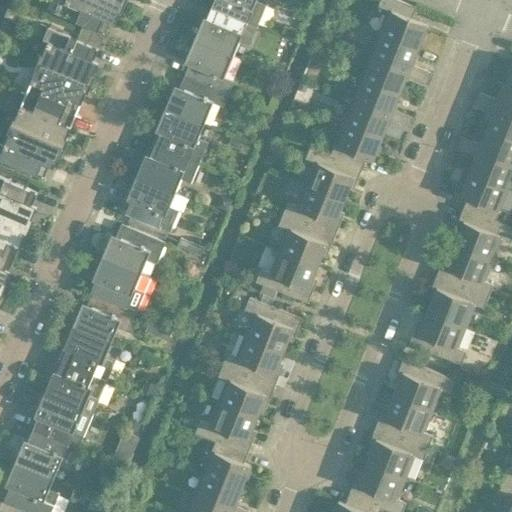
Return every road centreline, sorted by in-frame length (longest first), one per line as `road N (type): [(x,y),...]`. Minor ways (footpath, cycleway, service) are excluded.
road 1 (residential): [(0,391),(166,0)]
road 2 (residential): [(414,190),(375,221),(297,416),(300,464)]
road 3 (residential): [(300,464),(337,433),(416,237),(414,190)]
road 4 (residential): [(414,190),(481,13)]
